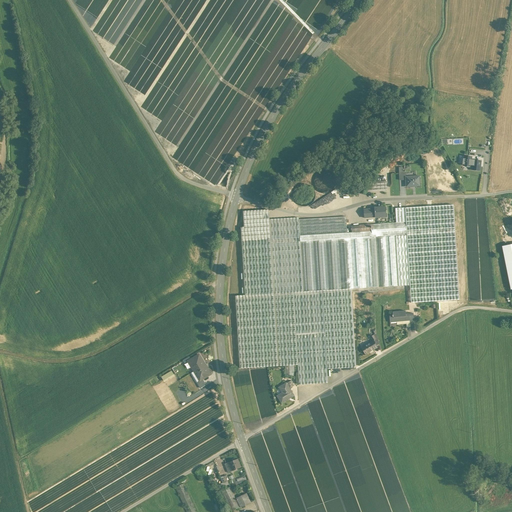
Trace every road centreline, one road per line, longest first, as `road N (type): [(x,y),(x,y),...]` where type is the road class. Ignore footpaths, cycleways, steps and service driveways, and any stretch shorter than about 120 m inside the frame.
road 1 (track): [(511,311),(460,309),(123,511)]
road 2 (tertiary): [(236,197),(224,248),(221,339),(230,402),(268,511)]
road 3 (unclassified): [(236,197),(314,214),(375,200),(511,192)]
road 4 (track): [(0,351),(60,361),(84,356),(221,279)]
road 5 (tertiary): [(361,0),(266,126),(236,197)]
